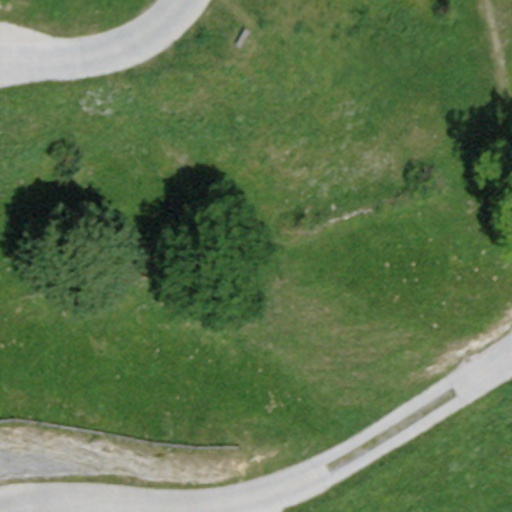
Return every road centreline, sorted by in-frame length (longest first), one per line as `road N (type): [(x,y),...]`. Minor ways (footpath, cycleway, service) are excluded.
road 1 (unclassified): [(511,343),(461,383),(286,487),(192,511)]
road 2 (unclassified): [(0,57),(84,65),(173,14),(182,0)]
road 3 (unclassified): [(164,511),(9,511)]
